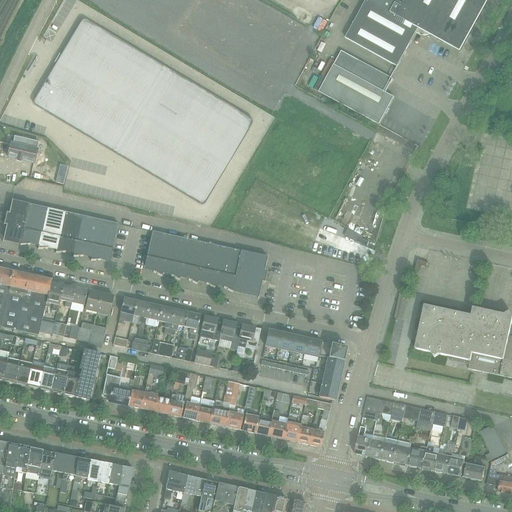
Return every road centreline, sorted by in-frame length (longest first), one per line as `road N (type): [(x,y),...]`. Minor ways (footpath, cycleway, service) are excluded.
road 1 (residential): [(364,340),(0,257)]
road 2 (secondary): [(330,481),(15,411)]
road 3 (unknown): [(117,284),(109,350),(306,393)]
road 4 (unclassified): [(399,238),(511,16)]
road 5 (residential): [(511,433),(354,393)]
road 6 (secondary): [(470,511),(330,481)]
